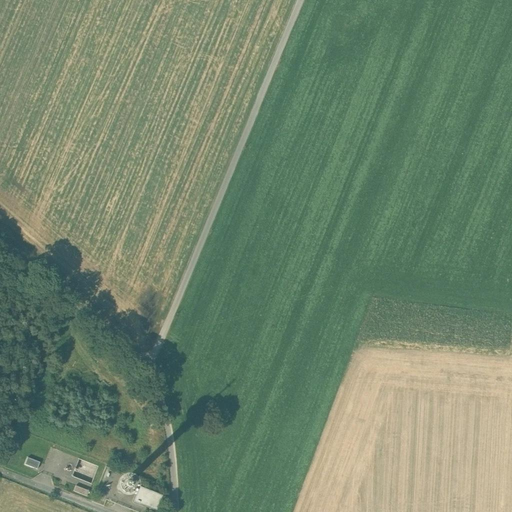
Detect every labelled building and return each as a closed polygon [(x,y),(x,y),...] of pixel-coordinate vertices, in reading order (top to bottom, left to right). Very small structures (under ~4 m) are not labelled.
[(31,446),(27,456),(42,461),(46,452),(31,446)] [(25,464),(37,468),(40,461),(27,457),(25,464)] [(98,467),(78,459),(71,476),(92,484),(98,467)] [(89,491),(75,486),(73,491),(86,496),(89,491)] [(137,497),(139,494),(126,488),(126,490),(125,491),(124,492),(137,497)] [(158,511),(163,499),(140,491),(139,494),(137,497),(134,507),(148,511),(158,511)]
